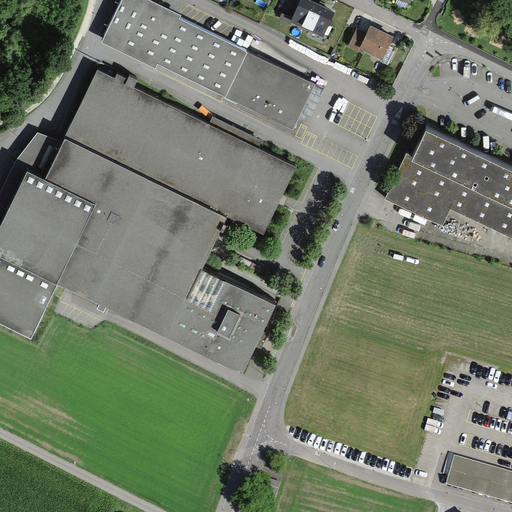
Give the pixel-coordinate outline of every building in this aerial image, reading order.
[(302,113),(315,85),(180,19),(181,15),(149,0),(122,0),(101,42),(156,68),(158,64),(293,130),(302,113)] [(322,6),(309,0),(300,0),(292,18),(290,22),(291,22),(323,37),(335,12),(322,6)] [(290,25),(291,22),(290,22),(292,18),(282,13),(278,19),(290,25)] [(394,37),(370,26),(367,33),(359,49),(360,49),(381,60),(382,60),(388,49),(391,41),(394,37)] [(359,49),(367,33),(357,28),(348,46),(359,51),(360,49),(359,49)] [(394,52),(388,49),(382,60),(381,60),(381,61),(388,65),(394,52)] [(115,79),(98,71),(62,143),(38,132),(15,163),(0,193),(0,205),(7,213),(0,226),(0,323),(31,339),(57,283),(243,374),(275,307),(202,272),(228,219),(263,235),(296,167),(258,149),(208,125),(134,88),(137,81),(129,76),(127,80),(118,75),(115,79)] [(323,89),(315,85),(302,113),(311,117),(323,89)] [(213,117),(208,125),(258,149),(262,141),(213,117)] [(511,171),(426,131),(413,157),(407,154),(386,199),(442,226),(450,209),(511,238),(511,171)] [(511,471),(454,455),(446,483),(511,502),(511,471)]
